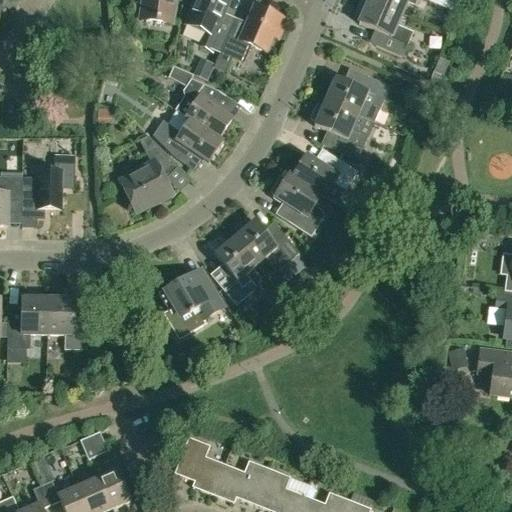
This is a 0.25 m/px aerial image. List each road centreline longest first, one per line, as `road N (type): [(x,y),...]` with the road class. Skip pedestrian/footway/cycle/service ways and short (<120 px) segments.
road 1 (residential): [(0,259),(114,255),(199,214),(260,145),(325,3)]
road 2 (residential): [(15,126),(18,50),(34,0)]
